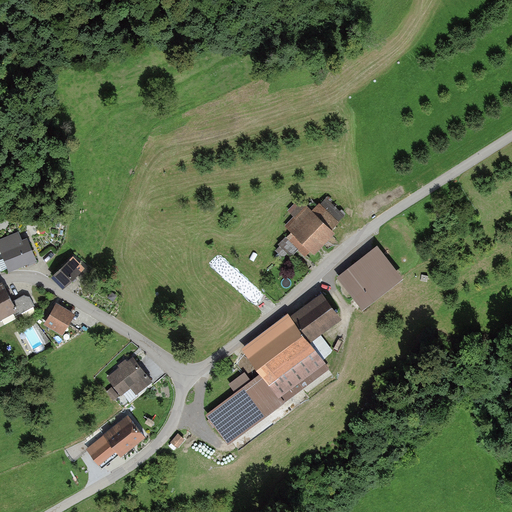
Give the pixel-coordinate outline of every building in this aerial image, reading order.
[(311,212),(301,200),(289,211),(295,217),(284,226),(290,233),(278,243),(290,256),(297,250),(302,256),(309,251),(312,254),(334,235),(330,231),(345,217),(327,197),(311,212)] [(24,229),(0,239),(0,251),(8,269),(37,257),(24,229)] [(378,244),(337,276),(362,309),(403,277),(378,244)] [(79,272),(67,260),(50,275),(61,288),(79,272)] [(0,316),(14,309),(16,313),(35,304),(29,292),(11,301),(2,283),(0,283),(0,316)] [(287,313),(239,347),(258,374),(204,414),(226,444),(328,370),(321,359),(332,351),(320,334),(341,319),(321,292),(288,315),(287,313)] [(74,313),(56,303),(45,323),(62,333),(74,313)] [(152,383),(133,357),(107,376),(120,395),(129,388),(134,396),(152,383)] [(120,395),(112,387),(107,391),(115,399),(120,395)] [(145,438),(129,417),(89,449),(100,463),(116,450),(121,457),(145,438)]
